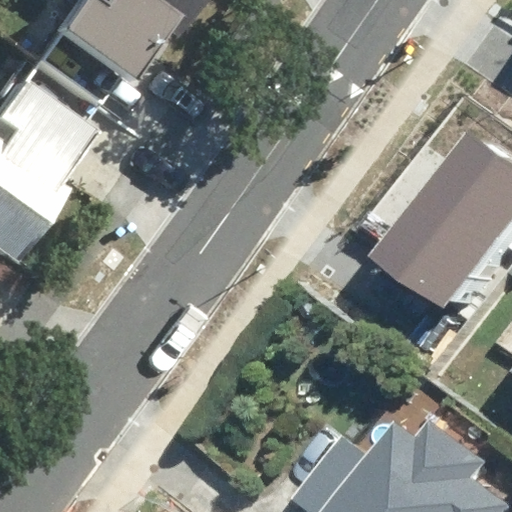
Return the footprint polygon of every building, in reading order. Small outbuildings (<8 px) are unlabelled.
[(53,0),(66,9),(49,32),(119,83),(123,85),(162,31),(173,39),(201,0),(53,0)] [(119,83),(49,32),(19,72),(89,124),(119,83)] [(0,262),(6,267),(104,135),(89,124),(19,72),(0,97),(0,262)] [(511,174),(464,137),(370,255),(439,309),(511,215),(511,174)] [(305,511),(496,511),(506,499),(474,475),(491,453),(435,411),(422,428),(399,411),(363,458),(335,436),(288,499),(305,511)]
